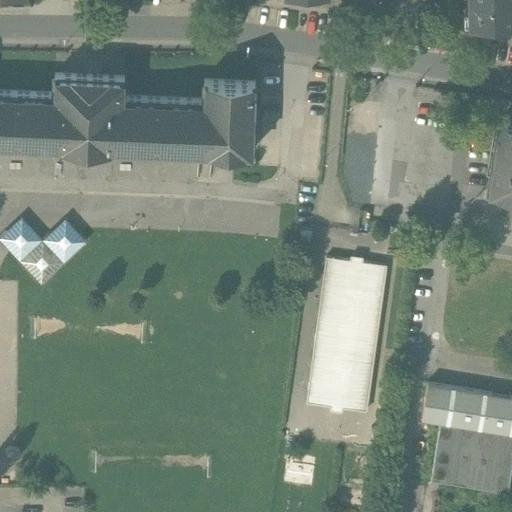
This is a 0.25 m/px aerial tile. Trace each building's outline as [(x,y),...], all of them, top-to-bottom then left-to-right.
[(511,0),(468,0),(469,21),(511,21),(511,0)] [(203,99),(124,96),(125,76),(55,74),(54,93),(0,90),(0,142),(220,151),(220,154),(233,155),(234,152),(251,153),(254,82),(204,80),(203,99)] [(511,123),(498,121),(487,191),(505,194),(504,196),(511,197),(511,123)] [(64,217),(41,238),(20,216),(0,234),(0,241),(40,284),(86,241),(64,217)] [(388,267),(326,258),(305,401),(367,410),(388,267)] [(511,396),(427,383),(422,418),(440,421),(511,432),(511,396)] [(511,463),(511,432),(440,421),(431,479),(507,492),(511,463)]
